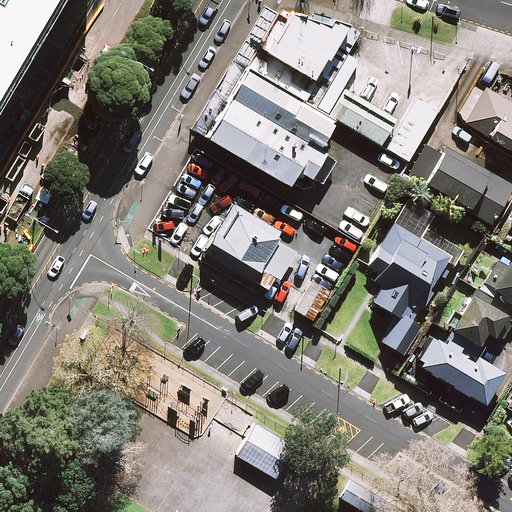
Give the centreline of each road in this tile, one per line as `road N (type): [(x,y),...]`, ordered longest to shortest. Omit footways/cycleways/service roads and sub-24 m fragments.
road 1 (residential): [(66,239),(511,503)]
road 2 (secondary): [(206,0),(66,239)]
road 3 (secondary): [(0,200),(118,0)]
road 4 (secondary): [(66,239),(0,349)]
